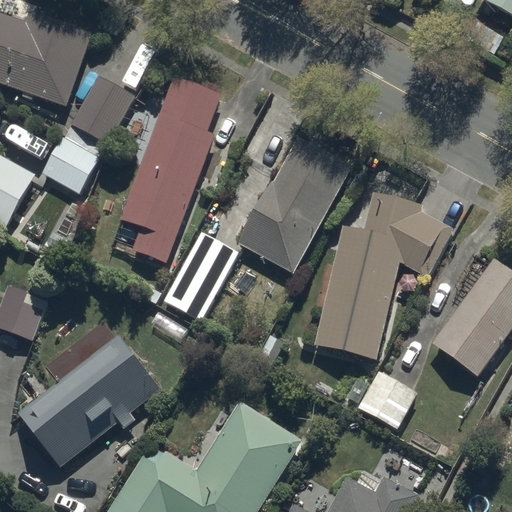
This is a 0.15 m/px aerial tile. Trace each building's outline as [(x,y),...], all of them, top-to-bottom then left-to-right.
[(511,0),(484,0),(480,7),(511,24),(511,0)] [(0,81),(70,105),(95,30),(34,9),(30,19),(0,9),(0,81)] [(42,173),(80,195),(141,92),(103,70),(42,173)] [(133,250),(169,263),(230,94),(176,74),(125,218),(143,224),(133,250)] [(304,131),(241,242),(294,272),(357,161),(304,131)] [(0,221),(9,227),(38,176),(0,155),(0,221)] [(347,223),(319,345),(380,359),(402,261),(430,276),(457,227),(424,209),(426,201),(376,190),(368,228),(347,223)] [(164,304),(203,323),(241,251),(203,231),(164,304)] [(436,342),(482,376),(511,334),(511,266),(499,257),(436,342)] [(9,285),(0,311),(0,326),(35,339),(49,299),(9,285)] [(19,415),(60,466),(163,385),(122,334),(19,415)] [(363,405),(402,428),(423,391),(384,369),(363,405)] [(258,511),(304,438),(242,400),(199,469),(155,442),(111,511),(258,511)] [(292,511),(412,511),(422,493),(388,476),(380,491),(349,476),(331,511),(323,511),(299,500),(292,511)]
